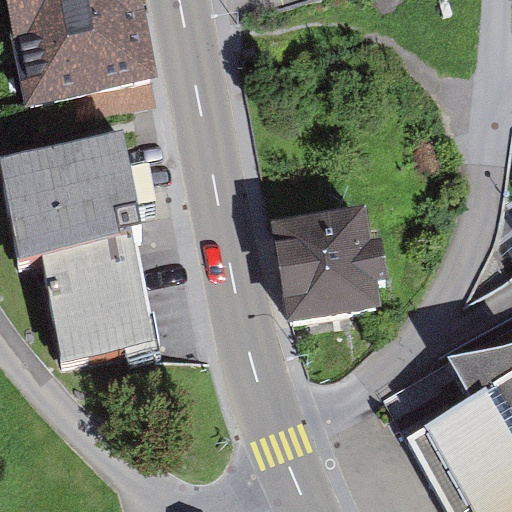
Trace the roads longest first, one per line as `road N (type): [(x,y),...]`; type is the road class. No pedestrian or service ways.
road 1 (residential): [(511,30),(493,169),(452,297),(368,390),(265,412)]
road 2 (tertiary): [(179,0),(265,412)]
road 3 (residential): [(171,511),(95,446),(0,337)]
